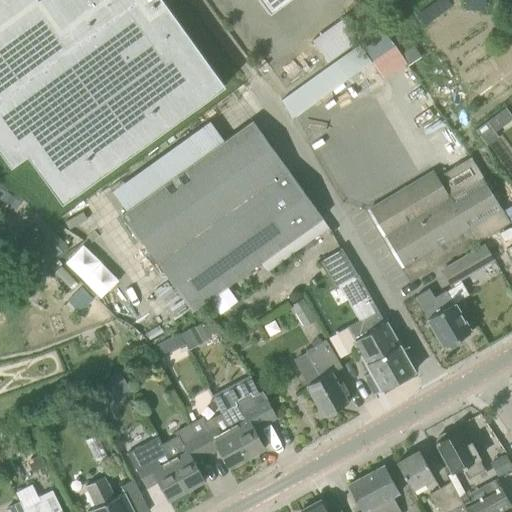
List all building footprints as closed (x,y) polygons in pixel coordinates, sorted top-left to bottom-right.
[(0,0),(0,153),(11,168),(27,156),(62,204),(225,86),(163,0),(0,0)] [(260,0),(270,13),(287,0),(260,0)] [(324,60),(360,39),(347,16),(311,37),(324,60)] [(359,45),(281,100),(293,120),(295,119),(294,117),(371,62),(359,45)] [(421,56),(414,46),(401,55),(408,66),(421,56)] [(511,115),(506,108),(487,122),(476,130),(487,146),(498,137),(494,131),(511,117),(511,115)] [(261,262),(268,272),(329,228),(322,218),(252,121),(224,141),(210,121),(112,191),(127,211),(122,214),(193,312),(261,262)] [(368,211),(389,246),(399,263),(399,262),(410,281),(510,223),(489,188),(471,158),(437,178),(434,172),(369,210),(369,211),(368,211)] [(30,227),(57,256),(68,247),(41,217),(30,227)] [(435,298),(430,289),(415,297),(428,318),(445,347),(448,345),(451,349),(461,343),(459,339),(470,332),(454,304),(469,295),(460,280),(493,260),(485,245),(442,270),(452,287),(435,298)] [(65,257),(74,272),(91,263),(81,247),(65,257)] [(342,249),(321,262),(335,289),(340,287),(359,322),(347,328),(374,377),(366,381),(374,395),(375,394),(373,390),(379,387),(382,391),(414,373),(399,346),(398,346),(386,323),(385,323),(358,275),(358,276),(342,249)] [(303,298),(291,305),(304,327),(316,320),(303,298)] [(195,326),(180,334),(189,351),(198,346),(209,338),(214,332),(203,322),(196,327),(195,326)] [(179,334),(164,341),(170,353),(185,346),(179,334)] [(337,385),(331,373),(343,367),(326,340),(323,341),(321,338),(312,343),(314,346),(306,350),(307,352),(294,359),(308,386),(307,386),(324,416),(328,414),(329,415),(336,411),(335,410),(347,403),(349,404),(349,403),(347,402),(344,397),(348,395),(346,391),(341,383),(337,385)] [(149,379),(150,362),(138,361),(137,377),(149,379)] [(126,383),(120,372),(109,378),(115,389),(126,383)] [(263,391),(253,397),(251,393),(235,401),(237,405),(222,413),(246,459),(265,449),(255,431),(277,419),(263,391)] [(218,451),(228,469),(246,459),(222,413),(206,422),(204,417),(189,424),(207,457),(218,451)] [(186,491),(205,481),(195,463),(207,457),(189,424),(175,432),(177,436),(162,444),(161,444),(186,491)] [(450,481),(459,497),(462,504),(473,498),(468,489),(464,491),(454,472),(462,468),(468,479),(485,470),(479,459),(471,443),(468,445),(460,430),(449,435),(444,433),(438,437),(437,441),(437,442),(435,443),(452,473),(448,476),(451,481),(450,481)] [(158,483),(168,501),(186,491),(161,444),(162,444),(158,436),(126,453),(146,489),(158,483)] [(419,450),(396,463),(412,490),(435,478),(419,450)] [(511,470),(511,464),(506,454),(490,462),(499,478),(511,470)] [(45,466),(39,455),(28,461),(34,472),(45,466)] [(369,511),(401,511),(393,497),(400,493),(385,466),(366,475),(347,486),(361,511),(363,511),(368,509),(369,511)] [(87,511),(148,511),(143,501),(133,480),(119,486),(123,493),(114,498),(104,477),(86,486),(97,507),(87,511)] [(466,511),(462,504),(459,497),(450,481),(429,492),(438,511),(466,511)] [(466,511),(498,511),(511,506),(500,484),(473,498),(462,504),(466,511)] [(40,502),(24,510),(24,511),(62,511),(60,507),(52,492),(38,498),(40,502)] [(341,511),(338,504),(327,510),(321,500),(300,511),(341,511)] [(24,511),(24,510),(20,502),(7,508),(8,511),(24,511)]
